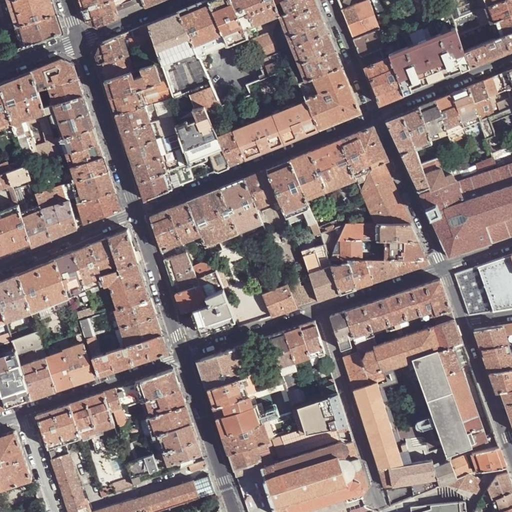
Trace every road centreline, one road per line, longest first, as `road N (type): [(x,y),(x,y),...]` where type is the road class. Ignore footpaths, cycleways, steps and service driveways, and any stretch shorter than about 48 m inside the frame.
road 1 (residential): [(137,214),(375,116)]
road 2 (unclassified): [(319,309),(379,497)]
road 3 (tertiary): [(79,42),(137,214)]
road 4 (unclassified): [(185,355),(23,414)]
road 5 (residential): [(445,267),(375,116)]
road 6 (tertiary): [(185,355),(236,511)]
road 7 (tertiary): [(137,214),(185,355)]
road 8 (residential): [(0,270),(137,214)]
road 9 (residential): [(375,116),(511,62)]
road 10 (unclassified): [(319,309),(185,355)]
road 11 (residential): [(511,448),(464,323)]
road 12 (unclassified): [(445,267),(319,309)]
road 13 (residential): [(375,116),(327,0)]
